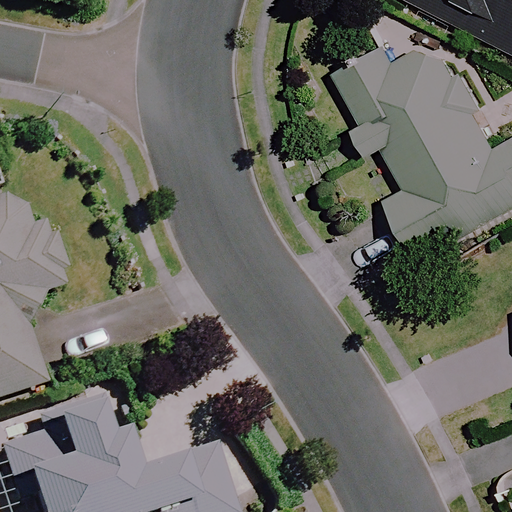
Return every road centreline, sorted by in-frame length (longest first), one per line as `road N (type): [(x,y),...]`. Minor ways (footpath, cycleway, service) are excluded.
road 1 (residential): [(402,511),(208,183),(178,76)]
road 2 (residential): [(178,76),(0,45)]
